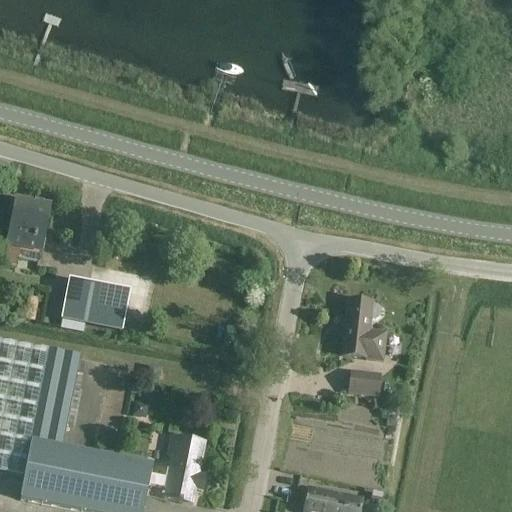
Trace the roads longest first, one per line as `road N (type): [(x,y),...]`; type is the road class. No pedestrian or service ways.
road 1 (tertiary): [(0,112),(381,213),(511,235)]
road 2 (unclassified): [(0,149),(303,236)]
road 3 (unclassified): [(249,511),(303,236)]
road 4 (unclassified): [(303,236),(511,272)]
